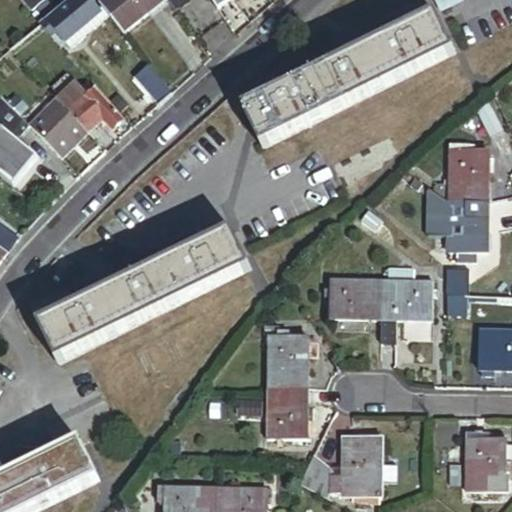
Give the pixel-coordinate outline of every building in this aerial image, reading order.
[(96,8),(91,2),(89,0),(84,0),(67,15),(53,27),(61,35),(67,43),(101,14),(96,8)] [(115,23),(125,36),(168,2),(167,0),(116,0),(104,10),(115,23)] [(211,0),(218,12),(236,0),(211,0)] [(101,14),(67,43),(76,53),(115,23),(104,10),(100,5),(96,8),(101,14)] [(67,15),(65,13),(47,28),(56,39),(61,35),(53,27),(67,15)] [(433,20),(242,116),(262,153),(452,58),(433,20)] [(171,96),(152,73),(137,86),(156,108),(171,96)] [(78,85),(59,102),(59,103),(72,116),(90,99),(78,85)] [(127,123),(99,91),(90,99),(72,116),(90,136),(92,137),(107,124),(115,134),(127,123)] [(59,103),(33,130),(65,161),(90,136),(72,116),(59,103)] [(15,112),(26,123),(34,116),(22,104),(15,112)] [(15,112),(8,105),(0,115),(0,127),(1,129),(9,135),(0,146),(0,175),(17,189),(41,160),(21,144),(33,130),(26,123),(15,112)] [(0,146),(9,135),(1,129),(0,130),(0,146)] [(448,158),(447,207),(486,208),(487,158),(448,158)] [(486,208),(447,207),(447,258),(453,258),(473,258),(486,258),(486,208)] [(19,244),(0,230),(0,249),(9,255),(19,244)] [(230,236),(39,332),(59,370),(249,274),(230,236)] [(0,267),(6,259),(8,255),(9,255),(0,249),(0,267)] [(473,258),(453,258),(453,268),(473,268),(473,258)] [(385,276),(385,287),(411,288),(411,276),(385,276)] [(460,301),(460,276),(448,276),(448,301),(460,301)] [(381,287),(330,286),(330,326),(381,327),(381,287)] [(385,287),(381,287),(381,327),(395,327),(430,327),(431,288),(411,288),(385,287)] [(395,351),(395,327),(381,327),(380,351),(395,351)] [(267,344),(267,394),(306,394),(306,344),(283,344),(277,344),(277,339),(277,333),(265,333),(265,344),(267,344)] [(511,337),(480,337),(479,375),(481,375),(481,381),(496,381),(496,376),(511,375),(511,337)] [(306,394),(267,394),(267,443),(306,443),(306,394)] [(490,438),(467,437),(466,494),(507,495),(508,478),(505,478),(506,444),(489,443),(490,438)] [(380,444),(342,444),(341,474),(328,473),(313,461),(307,473),(301,488),(329,503),(330,498),(341,498),(341,500),(380,501),(380,485),(395,485),(395,469),(380,469),(380,444)] [(0,511),(48,511),(101,487),(82,449),(41,468),(37,459),(41,457),(38,453),(16,452),(27,475),(0,487),(0,511)] [(271,493),(218,494),(217,511),(266,511),(266,509),(266,503),(271,503),(271,493)] [(217,511),(218,494),(166,495),(166,511),(217,511)]
